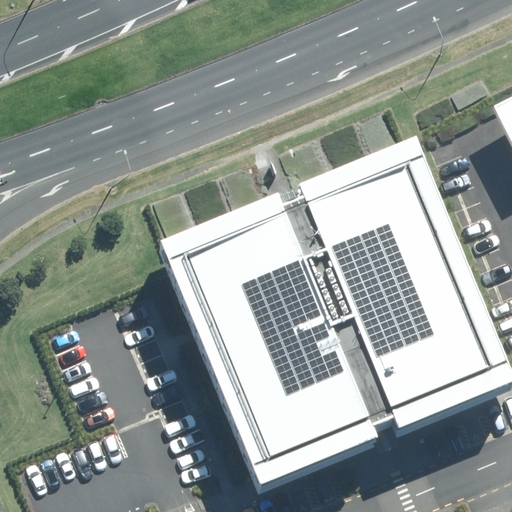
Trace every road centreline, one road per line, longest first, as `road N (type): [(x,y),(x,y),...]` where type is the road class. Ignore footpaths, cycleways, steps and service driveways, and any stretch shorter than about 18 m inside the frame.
road 1 (primary): [(432,0),(117,128)]
road 2 (primary): [(117,128),(0,219)]
road 3 (primary): [(0,53),(125,0)]
road 4 (primary): [(117,128),(0,168)]
